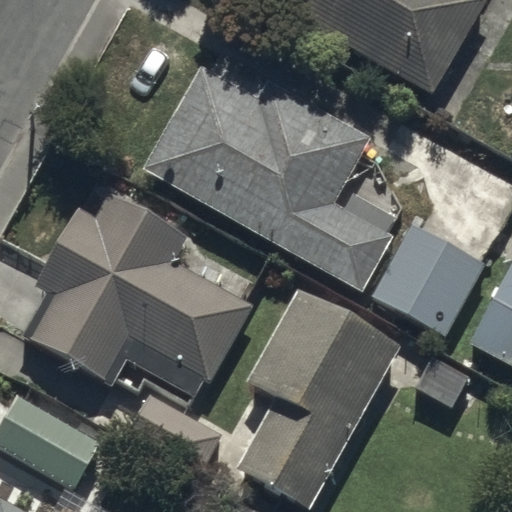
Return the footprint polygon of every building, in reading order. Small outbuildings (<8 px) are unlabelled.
[(435,102),(490,7),(476,0),(273,0),(269,7),(435,102)] [(365,302),(404,229),(346,196),(372,150),(269,93),(262,106),(204,74),(145,180),(148,182),(365,302)] [(211,397),(254,314),(173,271),(188,243),(109,202),(95,228),(79,220),(38,299),(52,306),(30,349),(112,391),(124,369),(193,406),(201,391),(211,397)] [(404,229),(365,302),(448,349),(489,276),(404,229)] [(511,276),(470,353),(511,375),(511,276)] [(405,356),(297,298),(248,392),(277,408),(238,482),(293,511),(321,511),(392,379),(418,393),(415,398),(453,418),(472,384),(408,350),(405,356)] [(17,401),(0,429),(0,456),(72,498),(100,449),(17,401)] [(148,406),(125,448),(199,489),(223,447),(148,406)]
